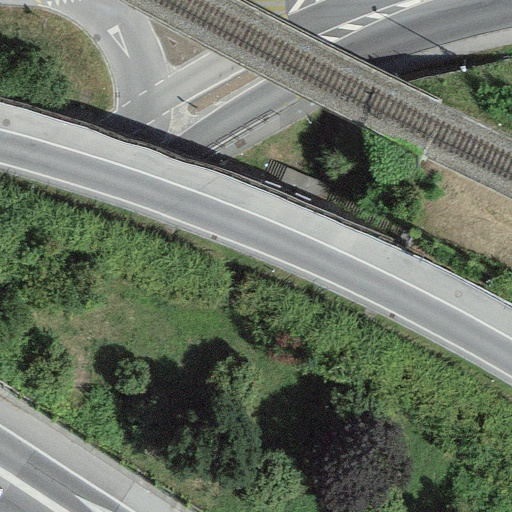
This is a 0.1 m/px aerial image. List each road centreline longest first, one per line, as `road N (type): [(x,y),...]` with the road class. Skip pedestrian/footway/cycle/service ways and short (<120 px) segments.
road 1 (trunk): [(511,354),(242,221),(0,140)]
road 2 (primary): [(157,137),(288,71),(498,0)]
road 3 (primary): [(0,238),(157,137)]
road 4 (primary): [(157,137),(121,43),(78,0)]
